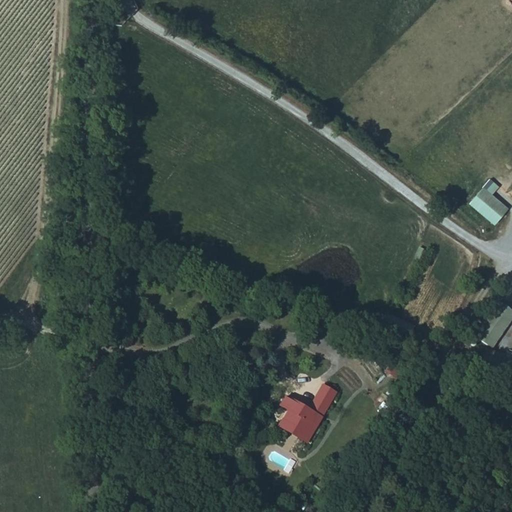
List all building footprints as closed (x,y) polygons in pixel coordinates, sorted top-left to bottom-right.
[(479,186),(466,203),(493,225),(507,208),(479,186)] [(474,340),(494,348),(511,309),(491,300),(474,340)] [(383,313),(377,330),(404,339),(409,322),(383,313)] [(507,378),(511,364),(511,357),(483,346),(475,366),(507,378)] [(288,411),(279,427),(305,443),(335,394),(323,387),(308,411),(286,398),(280,406),(288,411)]
